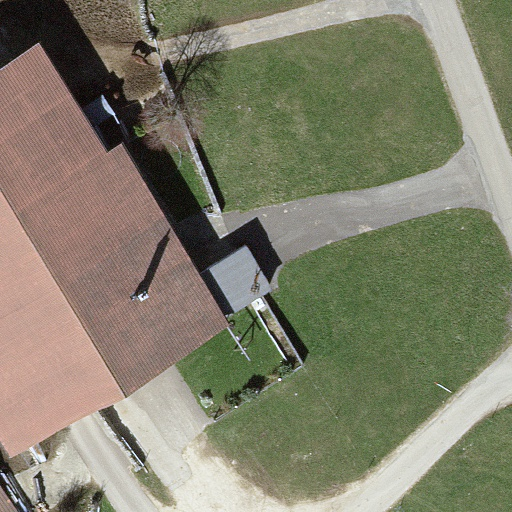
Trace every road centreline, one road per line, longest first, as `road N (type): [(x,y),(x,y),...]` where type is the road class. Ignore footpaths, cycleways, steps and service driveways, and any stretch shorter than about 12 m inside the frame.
road 1 (residential): [(511,227),(428,0)]
road 2 (track): [(359,511),(487,394),(511,383)]
